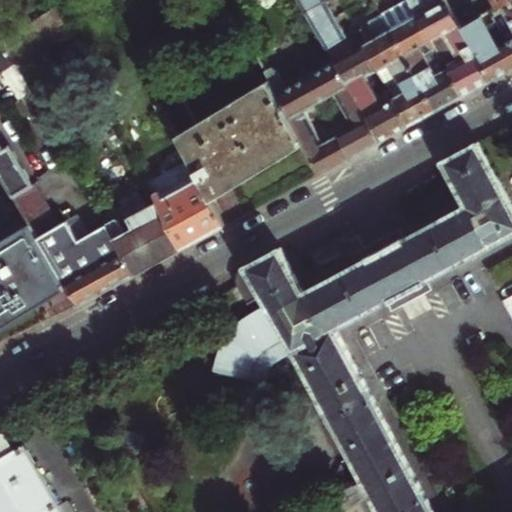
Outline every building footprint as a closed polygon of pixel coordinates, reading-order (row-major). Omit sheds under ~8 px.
[(298,0),(327,48),(347,36),(343,29),(333,11),(326,0),(298,0)] [(408,0),(404,0),(380,14),(436,109),(450,102),(462,95),(446,68),(435,74),(419,46),(431,39),(408,0)] [(446,68),(462,95),(475,88),(488,81),(457,25),(443,0),(408,0),(431,39),(442,33),(458,61),(446,68)] [(511,0),(488,0),(495,10),(500,7),(511,0)] [(511,0),(500,7),(511,27),(511,0)] [(56,6),(1,40),(17,69),(71,35),(56,6)] [(478,13),(457,25),(488,81),(507,70),(511,67),(511,37),(504,42),(488,14),(481,18),(478,13)] [(377,36),(362,45),(376,70),(392,98),(407,125),(422,117),(436,109),(380,14),(368,20),(377,36)] [(332,58),(333,60),(354,49),(347,36),(327,48),(332,58)] [(362,109),(380,140),(395,132),(405,127),(407,125),(392,98),(389,99),(381,104),(372,89),(368,82),(374,79),(371,73),(374,71),(376,70),(362,45),(359,46),(354,49),(333,60),(347,84),(362,109)] [(332,58),(276,88),(290,115),(304,108),(339,89),(347,84),(333,60),(332,58)] [(174,127),(200,177),(216,209),(264,177),(306,149),(290,115),(276,88),(266,68),(174,127)] [(304,108),(290,115),(306,149),(319,173),(336,164),(366,148),(380,140),(362,109),(347,84),(339,89),(352,113),(331,125),(330,122),(314,126),(304,108)] [(0,511),(439,511),(376,397),(339,331),(511,233),(511,194),(501,174),(481,138),(442,159),(466,202),(404,236),(400,228),(382,238),(365,247),(369,255),(306,290),(284,248),(245,268),(243,272),(241,276),(240,281),(241,286),(230,292),(245,320),(237,328),(232,335),(228,342),(224,348),(222,354),(220,361),(219,366),(218,372),(255,383),(268,386),(270,380),(274,372),(278,366),(289,358),(294,354),(381,511),(66,511),(25,442),(15,448),(6,431),(0,434),(0,511)] [(0,175),(23,214),(68,289),(77,303),(109,286),(134,273),(99,212),(77,174),(49,190),(43,181),(33,186),(10,148),(4,152),(0,145),(0,175)] [(146,179),(156,200),(181,248),(202,236),(224,225),(216,209),(200,177),(164,196),(153,175),(146,179)] [(107,208),(99,212),(134,273),(158,260),(181,248),(156,200),(144,206),(136,192),(120,200),(133,226),(124,231),(117,218),(114,220),(107,208)] [(0,330),(17,320),(68,289),(23,214),(0,228),(0,330)]
